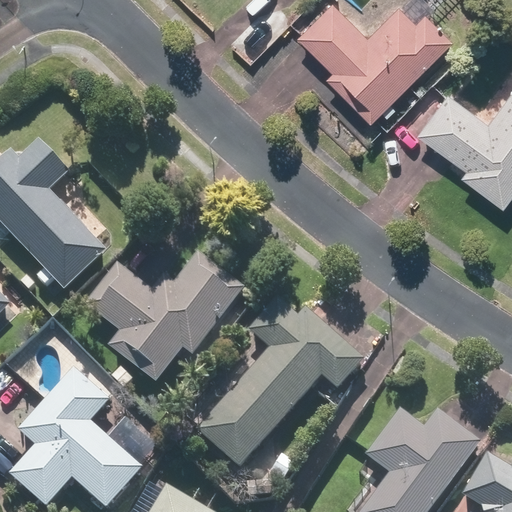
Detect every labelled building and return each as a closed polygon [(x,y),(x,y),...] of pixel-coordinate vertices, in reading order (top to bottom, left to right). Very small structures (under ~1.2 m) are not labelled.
[(330,78),(373,123),(456,43),(427,13),(418,21),(403,5),(371,35),(337,0),(335,0),(299,36),(335,73),(330,78)] [(280,11),(258,16),(232,45),(252,64),(291,23),(280,11)] [(463,177),(506,209),(511,200),(511,93),(491,122),(450,92),(419,134),(469,170),(463,177)] [(19,163),(12,155),(0,166),(0,221),(68,294),(111,253),(55,193),(73,176),(42,142),(19,163)] [(160,387),(187,350),(196,357),(247,287),(202,254),(180,286),(166,276),(157,289),(121,263),(90,307),(123,331),(110,350),(160,387)] [(0,319),(14,305),(0,290),(0,319)] [(250,334),(273,354),(203,432),(243,468),(322,378),(338,392),(367,359),(311,310),(301,322),(278,302),(250,334)] [(23,431),(39,446),(12,475),(51,511),(78,482),(110,511),(146,472),(93,424),(111,405),(77,373),(23,431)] [(433,511),(485,442),(441,410),(427,430),(403,412),(370,457),(393,474),(365,511),(433,511)] [(511,511),(511,468),(490,456),(469,492),(500,510),(499,511),(511,511)] [(208,511),(168,489),(154,511),(208,511)]
